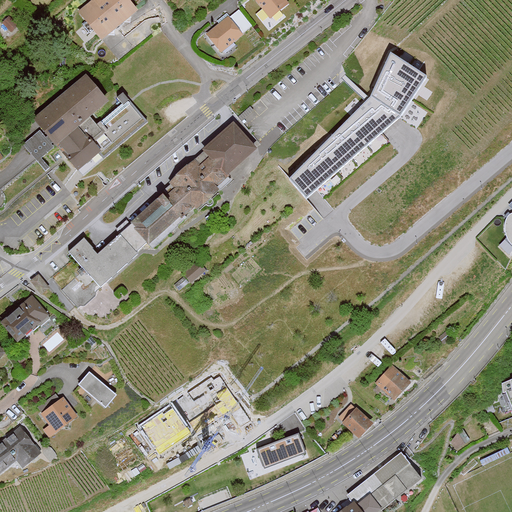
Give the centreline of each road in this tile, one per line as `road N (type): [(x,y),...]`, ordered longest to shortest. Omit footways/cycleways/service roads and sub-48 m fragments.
road 1 (residential): [(351,0),(0,284)]
road 2 (primary): [(511,305),(401,424),(322,477),(246,511)]
road 3 (unknown): [(85,215),(97,227),(120,228),(215,141),(207,115)]
